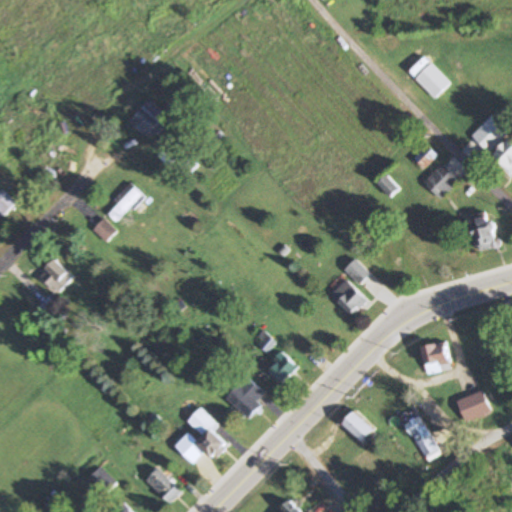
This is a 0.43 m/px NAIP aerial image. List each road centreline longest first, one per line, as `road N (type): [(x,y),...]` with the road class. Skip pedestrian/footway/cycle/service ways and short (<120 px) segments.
road 1 (primary): [(208,511),(380,340),(426,311),(511,277)]
road 2 (residential): [(511,205),(317,0)]
road 3 (residential): [(103,160),(0,263)]
road 4 (residential): [(408,511),(511,432)]
